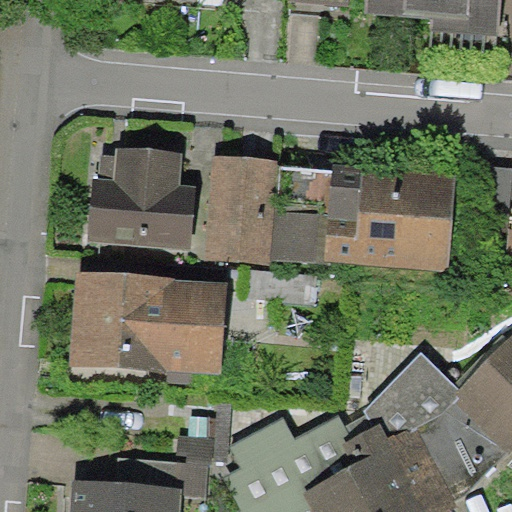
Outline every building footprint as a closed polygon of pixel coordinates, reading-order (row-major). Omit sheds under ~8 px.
[(351,0),(350,19),(422,24),(421,35),(493,40),(495,0),(351,0)] [(83,246),(185,254),(190,192),(167,190),(169,165),(104,160),(102,185),(88,184),(83,246)] [(202,266),(258,267),(261,169),(204,168),(202,266)] [(311,270),(441,278),(447,182),(317,174),(311,270)] [(67,375),(209,376),(209,291),(67,290),(67,375)] [(511,335),(448,394),(503,452),(511,443),(511,335)] [(296,511),(308,507),(309,511),(442,511),(408,439),(448,394),(414,364),(359,414),(371,442),(299,472),(281,429),(225,451),(235,474),(219,480),(232,511),(296,511)] [(62,487),(61,511),(162,511),(164,465),(105,462),(104,488),(62,487)]
